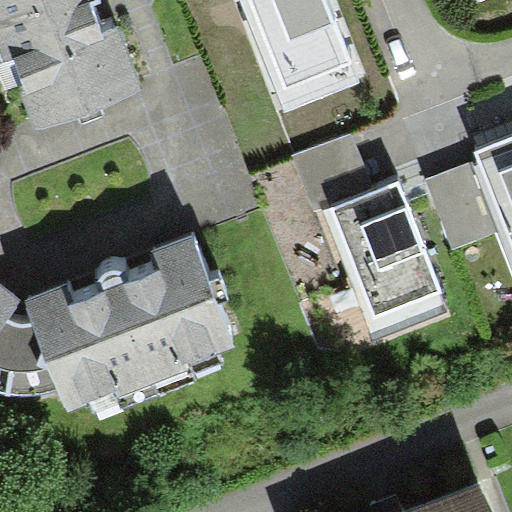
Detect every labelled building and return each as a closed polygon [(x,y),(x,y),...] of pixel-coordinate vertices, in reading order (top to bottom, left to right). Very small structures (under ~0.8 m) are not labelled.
[(0,0),(0,53),(22,117),(127,81),(105,20),(93,25),(84,0),(0,0)] [(354,60),(330,0),(241,0),(276,90),(354,60)] [(511,115),(471,132),(511,236),(511,115)] [(447,285),(400,168),(321,200),(368,317),(447,285)] [(14,273),(53,381),(219,320),(180,212),(14,273)] [(0,275),(8,265),(0,258),(0,275)] [(487,511),(467,458),(326,511),(487,511)]
